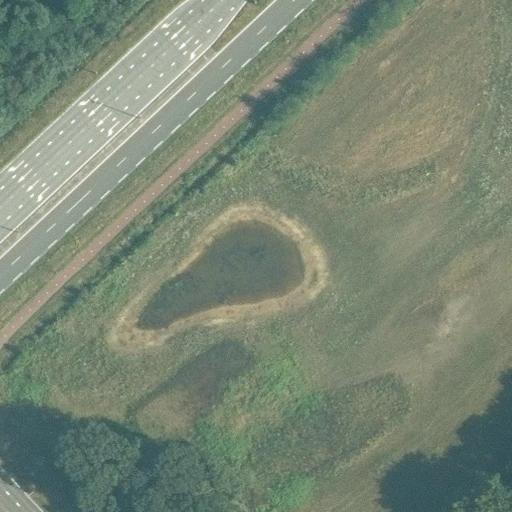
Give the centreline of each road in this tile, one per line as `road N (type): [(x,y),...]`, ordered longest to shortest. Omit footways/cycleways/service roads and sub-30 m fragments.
road 1 (secondary): [(0,276),(294,0)]
road 2 (secondary): [(222,0),(0,203)]
